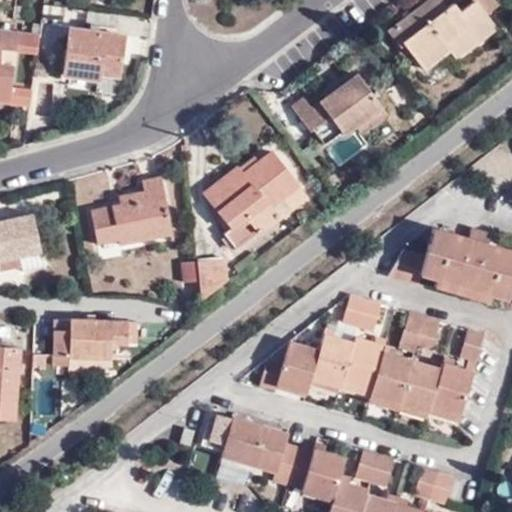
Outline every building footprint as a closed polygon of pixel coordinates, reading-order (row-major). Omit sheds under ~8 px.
[(486,15),(500,4),(497,0),(472,0),(473,0),(460,10),(452,2),(446,7),(430,20),(418,6),(388,30),(400,47),(403,43),(424,70),(449,50),(455,59),(494,27),(486,15)] [(440,0),(425,0),(418,6),(430,20),(446,7),(440,0)] [(62,76),(100,81),(100,78),(117,80),(123,34),(69,26),(62,76)] [(0,102),(10,103),(14,68),(8,67),(1,67),(2,54),(3,51),(17,53),(20,32),(0,28),(0,102)] [(37,46),(38,34),(32,33),(30,46),(37,46)] [(10,55),(2,54),(1,67),(8,67),(10,55)] [(37,61),(35,74),(49,75),(50,63),(37,61)] [(343,134),(356,125),(380,107),(357,74),(311,108),(302,96),(291,106),(310,131),(312,129),(324,145),(340,132),(343,134)] [(100,78),(100,81),(99,92),(115,94),(117,80),(100,78)] [(380,107),(356,125),(361,134),(386,115),(380,107)] [(270,206),(296,184),(271,150),(242,173),(209,200),(230,228),(225,233),(237,249),(277,217),(278,216),(270,206)] [(209,200),(242,173),(236,164),(202,191),(209,200)] [(92,209),(97,237),(119,234),(120,240),(120,244),(173,235),(162,176),(143,179),(145,191),(118,195),(119,203),(92,209)] [(307,199),(296,184),(270,206),(278,216),(277,217),(279,220),(307,199)] [(45,267),(34,213),(0,221),(0,271),(22,267),(23,272),(45,267)] [(466,239),(431,228),(423,255),(403,249),(399,252),(387,274),(415,283),(418,273),(433,278),(485,293),(504,298),(511,271),(511,252),(484,244),(466,239)] [(468,229),(466,239),(484,244),(486,233),(468,229)] [(119,234),(97,237),(98,244),(120,240),(119,234)] [(209,296),(227,281),(225,257),(200,259),(205,279),(209,296)] [(186,282),(199,280),(197,260),(183,262),(186,282)] [(483,300),(485,293),(433,278),(431,285),(483,300)] [(202,301),(209,296),(205,279),(199,280),(202,301)] [(368,300),(352,295),(345,320),(360,325),(368,300)] [(368,300),(360,325),(375,330),(383,304),(368,300)] [(428,318),(413,313),(402,346),(418,351),(420,343),(428,318)] [(443,322),(428,318),(420,343),(436,347),(443,322)] [(54,366),(70,366),(70,357),(111,357),(113,343),(137,344),(137,321),(55,320),(54,366)] [(337,330),(328,328),(326,333),(336,336),(337,330)] [(487,335),(473,331),(465,357),(474,359),(480,361),(487,335)] [(323,343),(321,350),(313,379),(342,386),(344,382),(355,342),(336,336),(326,333),(323,343)] [(357,337),(355,342),(344,382),(373,391),(386,351),(387,346),(377,343),(357,337)] [(379,337),(377,343),(387,346),(389,341),(379,337)] [(313,340),(310,346),(321,350),(323,343),(313,340)] [(310,346),(291,342),(284,362),(270,357),(262,384),(278,388),(279,384),(308,394),(311,384),(313,379),(321,350),(310,346)] [(0,410),(13,411),(18,347),(0,345),(0,410)] [(396,349),(387,346),(386,351),(395,354),(396,349)] [(395,354),(386,351),(373,391),(372,395),(402,404),(415,360),(395,354)] [(70,357),(70,366),(70,372),(98,373),(98,367),(111,367),(111,357),(70,357)] [(447,363),(457,366),(458,360),(449,357),(447,363)] [(436,359),(434,366),(445,369),(446,362),(436,359)] [(480,361),(474,359),(470,370),(477,372),(480,361)] [(434,366),(415,360),(402,404),(400,410),(430,419),(432,412),(434,406),(445,369),(434,366)] [(446,362),(445,369),(434,406),(463,416),(477,372),(470,370),(457,366),(447,363),(446,362)] [(311,384),(340,393),(342,386),(313,379),(311,384)] [(344,382),(342,386),(372,395),(373,391),(344,382)] [(372,395),(370,401),(400,410),(402,404),(372,395)] [(463,416),(434,406),(432,412),(462,422),(463,416)] [(209,445),(224,449),(233,416),(218,412),(209,445)] [(233,416),(224,449),(239,454),(238,457),(278,469),(279,465),(292,470),(299,446),(285,442),(288,431),(233,416)] [(194,429),(185,426),(181,440),(190,443),(194,429)] [(316,441),(314,446),(324,449),(325,444),(316,441)] [(292,470),(288,481),(302,485),(301,489),(332,499),(339,478),(340,474),(345,458),(324,449),(314,446),(313,451),(299,446),(292,470)] [(224,449),(223,454),(237,459),(238,457),(239,454),(224,449)] [(356,475),(371,480),(379,455),(364,450),(356,475)] [(386,485),(394,459),(379,455),(371,480),(386,485)] [(273,477),(288,481),(292,470),(279,465),(278,469),(238,457),(237,459),(275,470),(273,477)] [(416,493),(430,498),(438,472),(423,467),(416,493)] [(447,503),(447,501),(455,477),(438,472),(430,498),(447,503)] [(339,478),(332,499),(328,511),(361,511),(367,492),(368,488),(349,482),(339,478)] [(361,511),(394,511),(397,502),(388,498),(367,492),(361,511)] [(397,502),(399,496),(390,493),(388,498),(397,502)] [(397,502),(407,505),(410,499),(399,496),(397,502)] [(496,511),(499,505),(485,501),(482,511),(496,511)] [(426,511),(427,511),(407,505),(397,502),(394,511),(426,511)]
